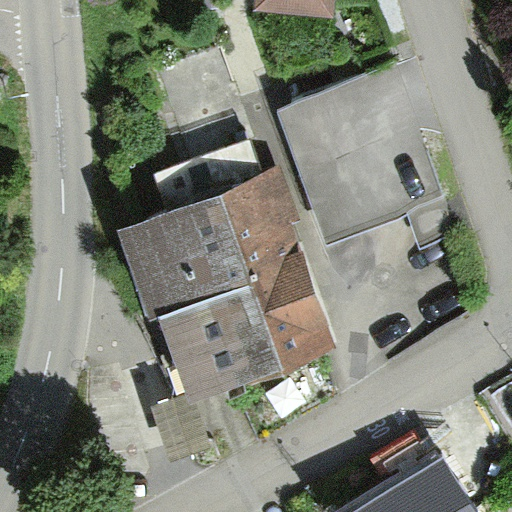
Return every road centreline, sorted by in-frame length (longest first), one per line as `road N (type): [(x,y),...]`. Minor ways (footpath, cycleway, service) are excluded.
road 1 (tertiary): [(0,484),(44,380),(61,272),(66,207),(46,18)]
road 2 (residential): [(183,511),(511,324)]
road 3 (residential): [(511,238),(435,0)]
